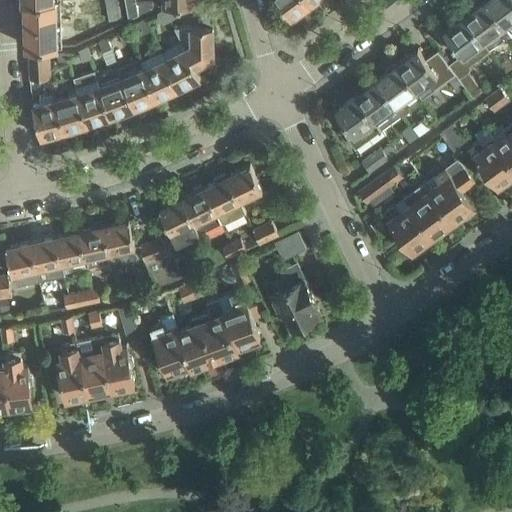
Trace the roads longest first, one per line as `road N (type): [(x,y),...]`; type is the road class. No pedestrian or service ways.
road 1 (residential): [(0,453),(167,422),(279,381),(389,323)]
road 2 (residential): [(23,196),(180,149),(281,93)]
road 3 (residential): [(389,323),(281,93)]
road 4 (residential): [(23,196),(0,3)]
road 5 (residential): [(281,93),(408,0)]
road 6 (residential): [(389,323),(511,236)]
